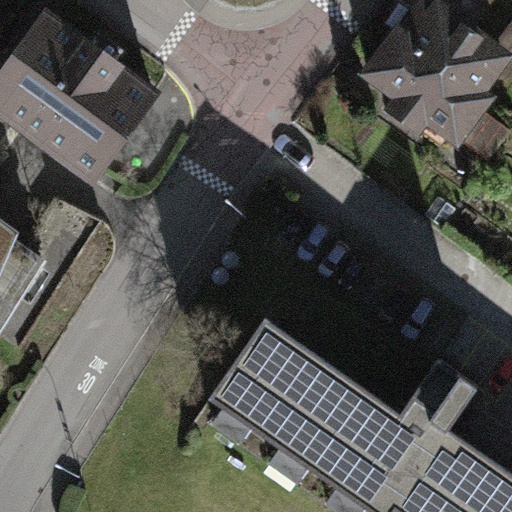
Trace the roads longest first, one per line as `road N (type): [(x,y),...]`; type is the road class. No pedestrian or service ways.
road 1 (residential): [(0,494),(165,236),(271,93)]
road 2 (residential): [(271,93),(136,0)]
